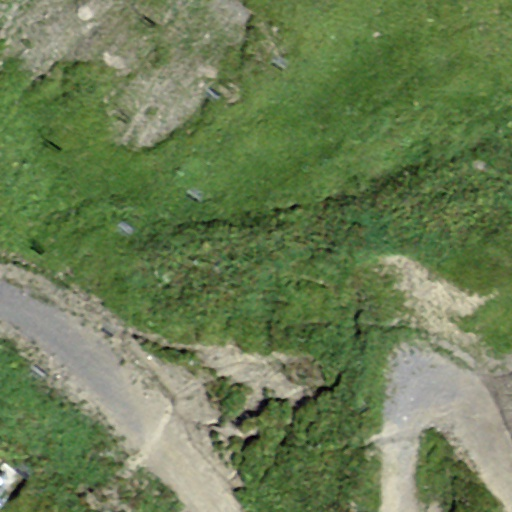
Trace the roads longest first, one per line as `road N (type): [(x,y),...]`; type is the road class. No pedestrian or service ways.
road 1 (track): [(208,511),(86,369),(0,299)]
road 2 (track): [(511,486),(478,420),(456,405),(433,403),(409,414),(397,436),(392,511)]
